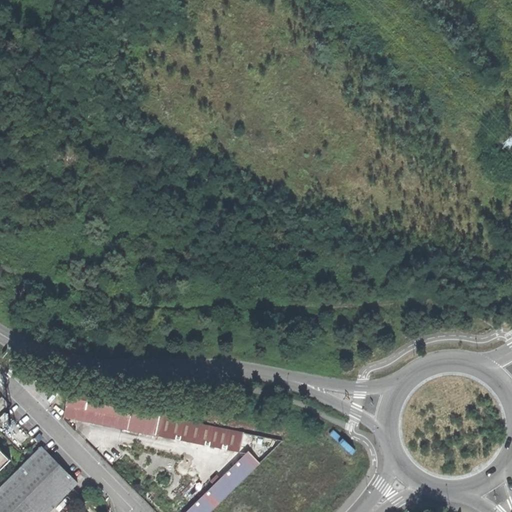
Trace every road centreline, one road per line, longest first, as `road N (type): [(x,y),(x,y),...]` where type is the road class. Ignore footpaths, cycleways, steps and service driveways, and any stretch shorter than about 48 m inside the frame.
road 1 (secondary): [(0,331),(81,364),(218,367),(302,383)]
road 2 (unclassified): [(0,374),(137,511)]
